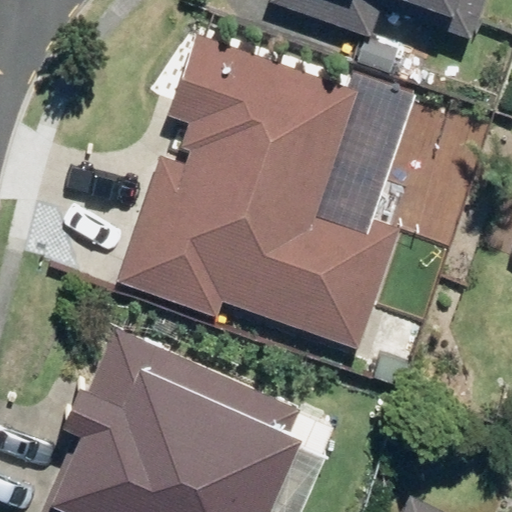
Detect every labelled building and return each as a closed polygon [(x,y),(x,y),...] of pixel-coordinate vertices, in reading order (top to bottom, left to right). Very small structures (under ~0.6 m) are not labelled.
[(312,0),(379,24),(387,0),(395,0),(477,29),(487,0),(312,0)] [(327,194),(365,72),(200,21),(174,102),(196,108),(188,133),(200,137),(195,153),(166,144),(126,272),(226,303),(229,291),(370,335),(406,218),(327,194)] [(413,40),(367,23),(354,58),(401,75),(413,40)] [(309,399),(124,317),(101,369),(90,364),(72,404),(83,409),(37,511),(269,511),(313,415),(304,411),(309,399)] [(471,511),(411,485),(398,511),(471,511)]
